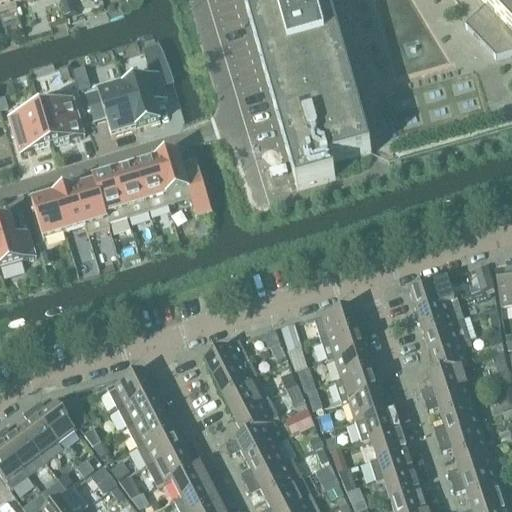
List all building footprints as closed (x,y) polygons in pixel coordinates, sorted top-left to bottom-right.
[(0,0),(0,16),(16,12),(12,0),(0,0)] [(12,0),(16,12),(17,12),(15,7),(37,0),(12,0)] [(242,0),(297,192),(335,182),(331,168),(371,157),(326,0),(242,0)] [(511,0),(476,0),(485,10),(465,30),(496,62),(511,57),(511,0)] [(144,77),(120,84),(135,133),(159,126),(154,108),(166,104),(158,77),(145,81),(144,77)] [(98,96),(85,100),(93,126),(106,122),(112,141),(135,133),(120,84),(96,91),(98,96)] [(57,96),(38,102),(52,150),(84,140),(73,102),(60,106),(57,96)] [(39,112),(8,121),(20,159),(52,150),(38,102),(37,103),(39,112)] [(177,156),(155,162),(169,210),(190,203),(188,194),(181,168),(177,156)] [(155,162),(135,168),(149,216),(169,210),(155,162)] [(196,164),(181,168),(188,194),(191,203),(196,220),(211,215),(196,164)] [(135,168),(114,175),(128,222),(149,216),(135,168)] [(114,175),(93,181),(109,233),(110,233),(108,228),(128,222),(114,175)] [(94,186),(74,192),(88,239),(109,233),(93,181),(92,181),(94,186)] [(74,192),(53,198),(65,236),(84,230),(87,240),(88,239),(74,192)] [(53,198),(32,205),(43,243),(65,236),(53,198),(52,198),(53,198)] [(9,221),(0,223),(0,272),(23,265),(36,262),(28,235),(15,239),(9,221)] [(49,255),(41,258),(44,269),(52,267),(49,255)] [(511,309),(511,265),(505,266),(507,277),(496,279),(500,311),(511,309)] [(475,275),(481,294),(493,290),(487,271),(475,275)] [(409,295),(416,316),(447,306),(447,307),(454,304),(447,282),(409,295)] [(416,316),(423,337),(462,323),(456,304),(454,304),(447,307),(447,306),(416,316)] [(314,324),(321,345),(358,333),(351,312),(314,324)] [(430,357),(461,347),(469,344),(462,323),(423,337),(430,357)] [(296,327),(283,331),(291,353),(304,348),(296,327)] [(328,366),(334,364),(365,354),(358,333),(321,345),(328,366)] [(488,338),(492,349),(502,346),(500,334),(488,338)] [(274,335),(265,338),(271,352),(280,348),(274,335)] [(232,348),(203,363),(214,383),(249,365),(239,346),(232,348)] [(430,357),(436,377),(436,378),(461,370),(468,368),(461,347),(430,357)] [(280,350),(272,353),(277,364),(285,360),(280,350)] [(334,364),(341,384),(372,374),(365,354),(334,364)] [(249,365),(214,383),(224,402),(259,384),(249,365)] [(421,394),(425,405),(468,391),(461,370),(436,378),(436,377),(428,380),(432,391),(421,394)] [(341,407),(348,405),(379,395),(372,374),(341,384),(334,386),(341,407)] [(298,377),(301,387),(308,385),(305,375),(298,377)] [(142,376),(107,394),(117,414),(152,396),(142,376)] [(281,381),(287,394),(297,389),(292,376),(281,381)] [(259,384),(224,402),(233,422),(269,404),(259,384)] [(297,389),(287,394),(295,413),(305,408),(297,389)] [(438,412),(442,422),(474,411),(468,391),(425,405),(428,415),(438,412)] [(355,426),(363,423),(385,415),(379,395),(348,405),(355,426)] [(152,396),(117,414),(126,433),(162,416),(152,396)] [(269,404),(233,422),(243,440),(243,441),(266,429),(266,430),(272,427),(272,426),(278,422),(269,404)] [(41,407),(32,413),(58,448),(76,434),(56,408),(47,415),(41,407)] [(70,416),(79,428),(87,422),(78,409),(70,416)] [(294,435),(316,426),(310,411),(287,421),(294,435)] [(434,435),(438,446),(481,432),(474,411),(442,422),(445,432),(434,435)] [(363,423),(370,443),(412,430),(408,419),(398,423),(394,412),(385,415),(363,423)] [(30,428),(21,435),(46,468),(63,455),(58,448),(32,413),(23,420),(30,428)] [(162,416),(126,433),(136,453),(171,435),(162,416)] [(243,440),(225,450),(231,460),(240,455),(245,464),(276,449),(266,430),(266,429),(243,441),(243,440)] [(370,443),(377,464),(408,454),(405,443),(415,440),(412,430),(370,443)] [(6,432),(0,436),(0,442),(28,481),(46,468),(21,435),(13,441),(6,432)] [(452,453),(455,463),(488,452),(481,432),(438,446),(441,456),(452,453)] [(171,435),(136,453),(145,472),(181,454),(171,435)] [(28,481),(0,442),(0,480),(10,494),(28,481)] [(250,474),(240,479),(245,489),(286,468),(276,449),(245,464),(250,474)] [(448,477),(451,487),(494,473),(488,452),(455,463),(458,473),(448,477)] [(181,454),(145,472),(155,492),(172,484),(171,483),(190,473),(181,454)] [(383,483),(383,484),(425,471),(422,460),(411,464),(408,454),(377,464),(370,466),(376,485),(383,483)] [(112,470),(118,483),(132,476),(126,463),(112,470)] [(286,468),(245,489),(250,498),(260,493),(265,503),(303,483),(293,464),(286,468)] [(190,473),(171,483),(172,484),(181,503),(220,483),(215,473),(205,478),(200,468),(190,473)] [(319,474),(327,493),(341,488),(333,468),(319,474)] [(103,471),(91,480),(104,497),(116,489),(103,471)] [(383,484),(390,505),(421,495),(418,485),(428,481),(425,471),(383,484)] [(465,494),(469,504),(501,493),(494,473),(451,487),(455,497),(465,494)] [(339,477),(347,496),(356,492),(348,474),(339,477)] [(181,503),(174,506),(176,511),(210,511),(220,507),(215,498),(225,493),(220,483),(181,503)] [(269,511),(294,511),(312,503),(303,483),(265,503),(269,511)] [(111,493),(123,511),(138,511),(122,486),(111,493)] [(87,511),(89,511),(76,493),(49,511),(87,511)] [(507,511),(501,493),(469,504),(471,511),(507,511)] [(390,505),(392,511),(438,511),(435,502),(424,505),(421,495),(390,505)] [(317,511),(312,503),(294,511),(317,511)]
